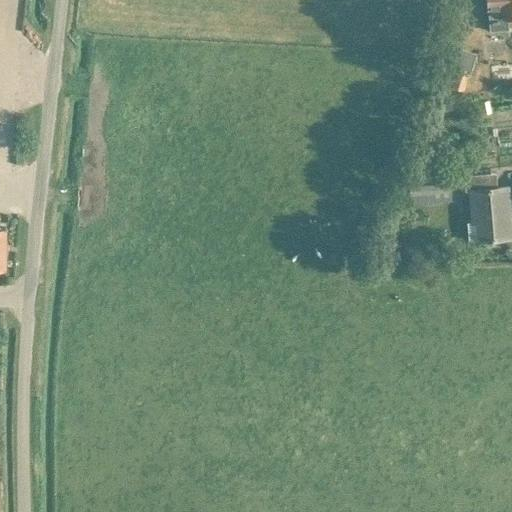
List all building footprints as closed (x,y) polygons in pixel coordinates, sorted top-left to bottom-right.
[(511,0),(488,0),(491,30),(509,28),(508,16),(511,16),(511,0)] [(511,62),(492,64),(493,80),(511,78),(511,62)] [(451,64),(445,83),(463,89),(470,71),(451,64)] [(466,193),(470,193),(472,222),(467,222),(468,241),(511,237),(507,186),(497,187),(496,172),(464,175),(466,193)] [(452,203),(450,173),(408,176),(411,206),(452,203)]
